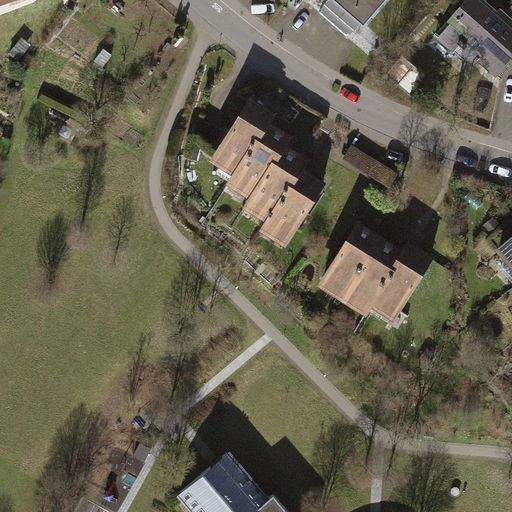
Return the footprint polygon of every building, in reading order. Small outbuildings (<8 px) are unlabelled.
[(385,0),(330,0),(362,27),(385,0)] [(511,20),(487,0),(468,0),(452,19),(478,41),(468,53),(496,78),(511,59),(511,20)] [(274,114),(247,97),(213,153),(239,169),(268,123),(274,114)] [(239,169),(233,179),(255,193),(284,147),(290,137),(268,123),(239,169)] [(350,143),(340,157),(388,187),(398,173),(350,143)] [(284,147),(250,201),(273,216),(302,168),(307,161),(284,147)] [(267,224),(291,239),(326,182),(302,168),(273,216),(267,224)] [(381,236),(357,222),(321,280),(345,295),(381,236)] [(511,235),(495,251),(511,273),(511,235)] [(381,236),(345,295),(368,309),(374,299),(404,251),(381,236)] [(374,299),(397,313),(431,257),(409,243),(404,251),(374,299)] [(277,511),(226,452),(178,492),(194,511),(277,511)]
